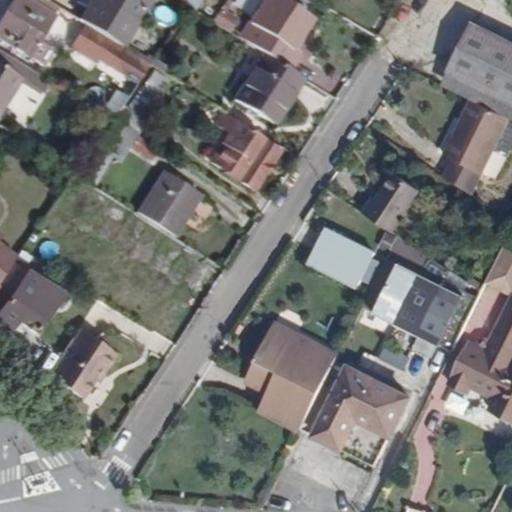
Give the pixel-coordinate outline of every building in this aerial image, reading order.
[(54,50),(40,41),(55,16),(28,0),(15,0),(0,24),(0,38),(44,66),(54,50)] [(111,40),(119,45),(147,0),(94,0),(81,21),(111,40)] [(147,0),(119,45),(125,49),(156,0),(147,0)] [(293,0),(259,0),(236,35),(263,53),(290,71),(301,55),(291,48),(311,18),(291,4),(293,0)] [(210,21),(229,33),(239,17),(221,5),(210,21)] [(511,44),(473,25),(449,73),(511,103),(511,44)] [(125,49),(119,45),(111,40),(108,43),(83,27),(65,57),(89,72),(92,68),(126,88),(131,80),(138,84),(150,65),(125,49)] [(0,114),(22,79),(43,91),(50,80),(0,49),(0,114)] [(263,53),(233,101),(273,126),(302,80),(290,71),(263,53)] [(150,65),(161,72),(165,65),(155,59),(150,65)] [(127,108),(136,115),(159,76),(153,72),(127,108)] [(511,103),(449,73),(443,86),(471,100),(510,119),(511,120),(511,103)] [(166,82),(159,76),(136,115),(141,118),(157,98),(156,97),(166,82)] [(496,148),(510,119),(471,100),(443,155),(452,160),(444,177),(472,195),(496,148)] [(93,131),(102,136),(114,119),(104,114),(93,131)] [(254,191),(280,151),(224,114),(217,124),(230,132),(222,145),(229,150),(218,168),(254,191)] [(127,132),(136,137),(146,121),(141,118),(136,115),(128,129),(129,129),(127,132)] [(94,147),(113,158),(127,132),(129,129),(128,129),(114,119),(102,136),(94,147)] [(511,148),(511,120),(510,119),(496,148),(509,154),(511,148)] [(229,150),(222,145),(210,163),(218,168),(229,150)] [(173,238),(200,196),(163,172),(136,214),(173,238)] [(374,198),(363,214),(392,233),(420,191),(394,174),(378,200),(374,198)] [(327,229),(310,262),(359,287),(375,254),(327,229)] [(0,285),(6,278),(20,256),(1,242),(5,235),(0,231),(0,285)] [(396,266),(373,315),(441,348),(465,299),(396,266)] [(48,315),(31,307),(35,295),(6,278),(0,285),(0,303),(6,307),(0,318),(17,328),(22,320),(40,331),(50,315),(48,315)] [(42,282),(37,291),(35,295),(31,307),(48,315),(61,296),(42,282)] [(471,344),(451,383),(468,392),(471,387),(496,399),(490,410),(511,420),(511,301),(487,352),(471,344)] [(302,429),(339,357),(275,325),(248,380),(270,391),(261,409),(302,429)] [(82,331),(52,378),(85,400),(98,380),(104,371),(108,374),(120,355),(82,331)] [(350,368),(316,436),(376,466),(410,398),(350,368)] [(104,371),(98,380),(102,383),(108,374),(104,371)]
